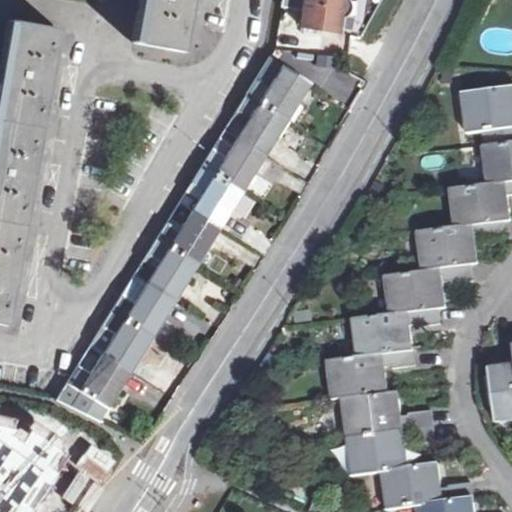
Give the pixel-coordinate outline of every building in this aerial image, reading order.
[(139,0),(132,44),(182,53),(188,17),(198,19),(200,7),(200,0),(139,0)] [(305,13),(303,29),(339,34),(342,14),(344,0),(283,0),(282,10),(305,13)] [(50,67),(56,31),(6,23),(0,55),(0,323),(3,324),(9,289),(18,291),(21,276),(24,263),(14,261),(27,192),(36,194),(39,178),(41,166),(32,164),(45,95),(54,97),(56,83),(59,69),(50,67)] [(281,71),(270,64),(258,83),(269,90),(281,71)] [(269,90),(258,83),(248,99),(286,121),(297,102),(307,87),(281,71),(269,90)] [(481,138),(483,153),(511,148),(511,93),(462,99),(468,139),(481,138)] [(248,122),(237,141),(263,158),(275,139),(286,121),(248,99),(237,116),(248,122)] [(225,161),(213,154),(203,170),(241,194),(252,177),(263,158),(237,141),(225,161)] [(488,191),(511,187),(511,148),(483,153),(488,191)] [(231,211),(241,194),(203,170),(193,186),(206,194),(194,213),(220,230),(231,211)] [(511,187),(488,191),(451,196),(456,236),(501,230),(508,229),(506,215),(505,203),(511,202),(511,187)] [(209,248),(220,230),(194,213),(181,234),(168,226),(159,242),(198,266),(209,248)] [(501,230),(456,236),(418,240),(422,276),(476,269),(474,258),(473,247),(501,244),(501,230)] [(185,286),(198,266),(159,242),(148,259),(160,267),(148,286),(175,303),(185,286)] [(392,322),(436,316),(442,316),(441,302),(440,291),(467,287),(466,274),(388,284),(392,322)] [(162,323),(175,303),(148,286),(136,307),(124,299),(114,314),(152,340),(162,323)] [(139,361),(152,340),(114,314),(104,330),(116,339),(103,359),(130,376),(139,361)] [(436,316),(392,322),(354,328),(359,365),(411,357),(410,345),(408,335),(437,331),(436,316)] [(413,372),(411,357),(359,365),(329,369),(334,409),(385,402),(384,387),(383,377),(413,372)] [(90,379),(78,371),(69,387),(108,411),(115,400),(130,376),(103,359),(90,379)] [(511,374),(505,376),(490,379),(498,431),(511,428),(511,374)] [(351,446),(431,434),(429,421),(402,424),(402,415),(401,404),(346,412),(351,446)] [(431,434),(351,446),(356,487),(386,483),(410,479),(408,465),(407,453),(433,450),(431,434)] [(439,475),(410,479),(386,483),(390,511),(445,511),(472,509),(470,493),(442,496),(440,487),(439,475)]
